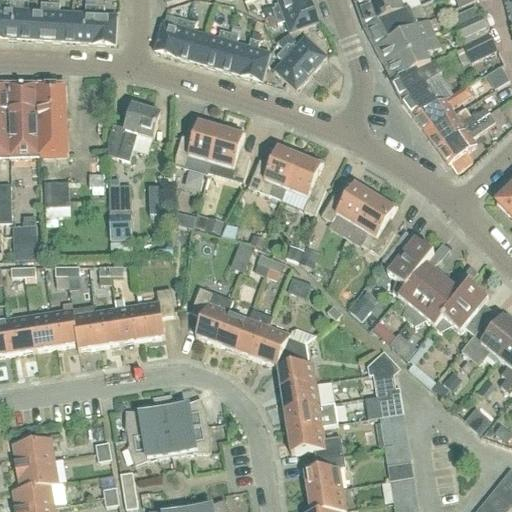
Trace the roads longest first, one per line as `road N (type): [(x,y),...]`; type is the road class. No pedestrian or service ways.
road 1 (residential): [(269,511),(250,422),(204,383),(167,379),(0,404)]
road 2 (residential): [(342,137),(134,70)]
road 3 (residential): [(342,137),(361,78),(333,0)]
road 4 (residential): [(456,209),(342,137)]
road 5 (residential): [(0,62),(134,70)]
